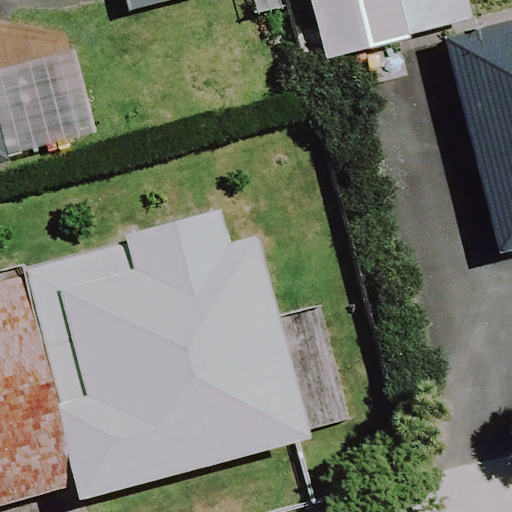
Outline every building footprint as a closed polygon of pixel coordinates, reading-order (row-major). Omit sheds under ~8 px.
[(247,0),(114,0),(120,28),(248,0),(247,0)] [(455,0),(299,0),(315,69),(464,37),(455,0)] [(511,49),(441,67),(493,273),(511,268),(511,49)] [(0,184),(8,182),(0,147),(0,184)] [(232,209),(0,271),(0,511),(292,434),(232,209)]
